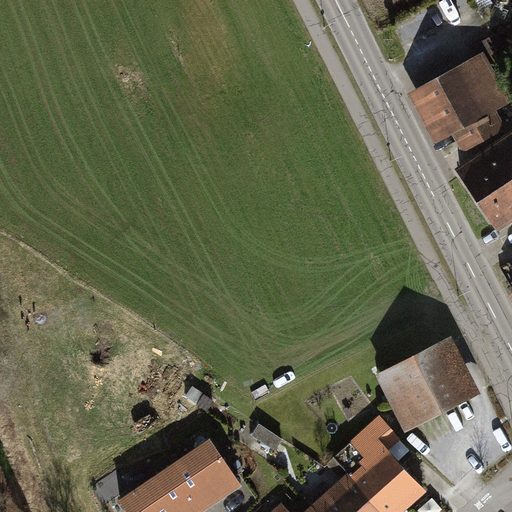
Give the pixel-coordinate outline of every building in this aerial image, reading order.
[(406,90),(439,149),(511,108),(478,50),(406,90)] [(511,131),(456,168),(474,195),(511,173),(511,131)] [(511,173),(474,195),(494,230),(511,220),(511,173)] [(375,379),(404,434),(480,395),(451,339),(375,379)] [(210,441),(118,503),(124,511),(207,511),(242,489),(210,441)] [(319,502),(328,511),(402,511),(423,494),(379,447),(319,502)] [(310,511),(294,494),(273,511),(310,511)]
